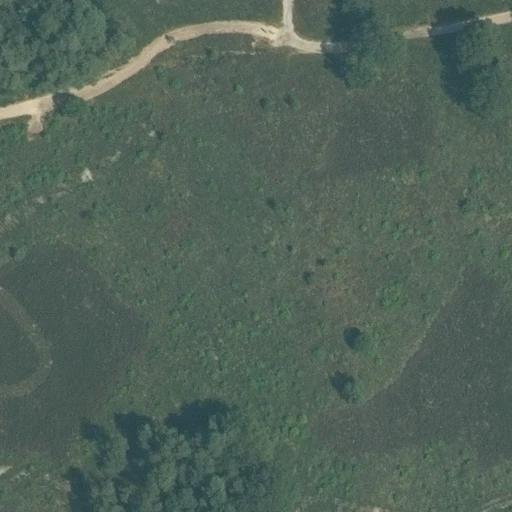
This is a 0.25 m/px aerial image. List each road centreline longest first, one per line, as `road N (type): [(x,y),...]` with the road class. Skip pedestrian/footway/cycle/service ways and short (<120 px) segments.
road 1 (track): [(0,114),(90,91),(172,37),(226,28),(291,41)]
road 2 (track): [(291,41),(347,47),(511,14)]
